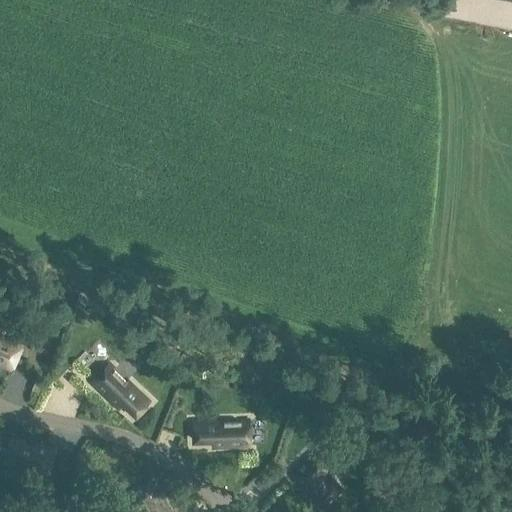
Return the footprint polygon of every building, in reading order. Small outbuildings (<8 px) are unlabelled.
[(84,314),(75,311),(71,322),(81,325),(84,314)] [(0,364),(11,369),(21,347),(0,337),(3,330),(0,329),(0,364)] [(108,365),(92,382),(118,408),(123,403),(136,415),(148,402),(108,365)] [(265,393),(270,376),(241,368),(236,385),(265,393)] [(248,421),(194,423),(194,441),(212,440),(212,446),(249,446),(248,421)] [(11,440),(5,463),(28,469),(26,477),(43,481),(45,473),(48,474),(54,450),(11,440)] [(308,458),(291,474),(322,506),(339,489),(323,473),(329,467),(316,454),(310,460),(308,458)] [(58,460),(56,469),(67,471),(69,463),(58,460)] [(128,498),(121,502),(126,511),(163,511),(148,483),(126,495),(128,498)]
